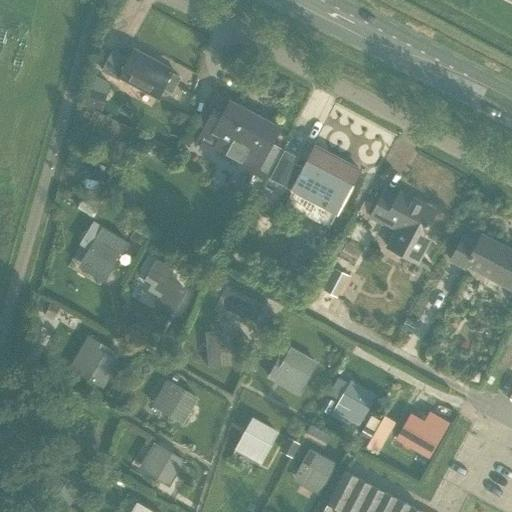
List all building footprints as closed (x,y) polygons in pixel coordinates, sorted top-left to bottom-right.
[(172,70),(133,49),(128,59),(113,50),(102,70),(119,79),(120,76),(158,97),(163,88),(172,93),(181,77),(172,71),(172,70)] [(107,93),(87,87),(82,105),(102,110),(107,93)] [(280,127),(230,101),(224,113),(215,108),(205,127),(196,144),(254,175),(280,127)] [(316,146),(304,167),(295,163),(298,157),(284,149),(269,178),(336,214),(360,169),(316,146)] [(385,222),(397,228),(387,246),(418,262),(428,242),(422,238),(436,210),(400,191),(397,197),(385,190),(371,217),(384,223),(385,222)] [(90,248),(79,267),(103,282),(121,253),(128,242),(95,222),(82,244),(90,248)] [(511,289),(511,250),(482,235),(477,244),(463,236),(451,260),(465,268),(467,265),(511,289)] [(157,259),(150,270),(145,279),(154,284),(151,289),(161,295),(157,302),(173,311),(184,289),(168,280),(175,269),(157,259)] [(208,271),(197,265),(191,275),(202,282),(208,271)] [(349,275),(335,268),(324,289),(338,297),(349,275)] [(227,283),(217,271),(207,280),(218,292),(227,283)] [(219,330),(205,331),(208,368),(221,366),(219,330)] [(102,385),(117,359),(98,348),(101,344),(89,337),(87,342),(93,346),(78,371),(102,385)] [(276,365),(268,378),(299,395),(317,363),(291,349),(286,346),(276,365)] [(351,381),(333,411),(358,426),(376,395),(351,381)] [(174,384),(159,408),(182,422),(196,397),(174,384)] [(328,397),(320,410),(328,414),(335,402),(328,397)] [(412,414),(398,438),(429,456),(448,423),(432,413),(426,422),(412,414)] [(385,416),(366,447),(377,454),(396,422),(385,416)] [(252,419),(235,449),(261,463),(277,433),(252,419)] [(310,423),(306,431),(327,442),(331,435),(310,423)] [(300,444),(289,438),(282,452),(292,458),(300,444)] [(169,485),(183,460),(161,446),(146,471),(169,485)] [(309,450),(293,480),(318,494),(335,464),(309,450)] [(68,506),(87,473),(78,468),(74,474),(59,465),(50,481),(44,491),(54,497),(54,498),(68,506)] [(327,503),(341,511),(358,477),(345,470),(327,503)] [(341,511),(343,511),(356,511),(371,484),(358,477),(341,511)] [(356,511),(373,511),(385,491),(371,484),(356,511)] [(385,491),(373,511),(390,511),(398,498),(385,491)] [(407,511),(411,505),(398,498),(390,511),(407,511)]
